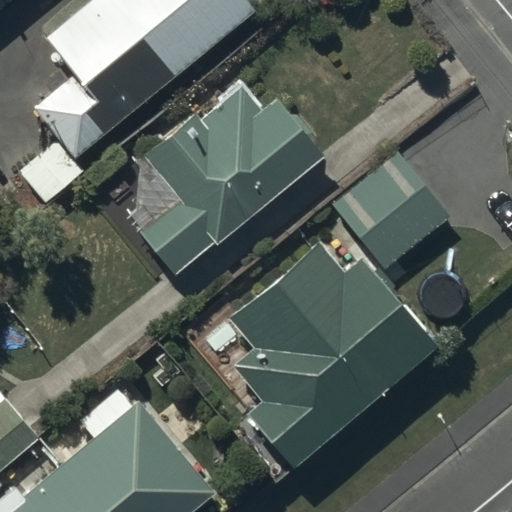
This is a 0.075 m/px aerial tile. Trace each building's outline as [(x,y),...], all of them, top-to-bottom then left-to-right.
[(78,0),(40,32),(70,69),(29,103),(70,152),(249,5),(245,0),(78,0)] [(197,117),(191,109),(140,151),(175,193),(135,226),(172,271),(318,150),(271,93),(257,105),(239,83),(197,117)] [(447,213),(393,148),(328,201),(382,266),(447,213)] [(450,229),(408,265),(430,290),(471,253),(450,229)] [(434,341),(358,253),(339,269),(312,239),(223,315),(247,343),(226,361),(256,395),(239,410),(288,467),(434,341)] [(0,464),(35,434),(1,395),(0,395),(0,464)] [(181,511),(209,489),(134,399),(20,493),(12,484),(0,494),(0,511),(181,511)]
